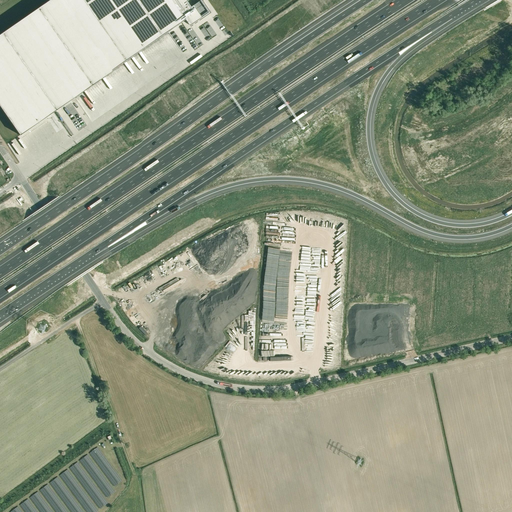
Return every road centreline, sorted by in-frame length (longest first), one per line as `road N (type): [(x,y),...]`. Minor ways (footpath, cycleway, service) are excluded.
road 1 (unclassified): [(511,338),(295,388),(238,389),(194,377),(147,350),(115,319),(0,148)]
road 2 (motorway): [(0,292),(436,0)]
road 3 (motorway): [(404,0),(0,272)]
road 4 (motorway): [(93,251),(210,192),(275,178),(341,188),(442,235),(511,225)]
road 5 (motorway): [(363,0),(0,250)]
road 6 (motorway): [(93,251),(450,15)]
road 7 (motorway): [(511,212),(461,225),(413,211),(381,178),(369,148),(381,79),(450,15)]
road 8 (track): [(135,469),(80,329)]
